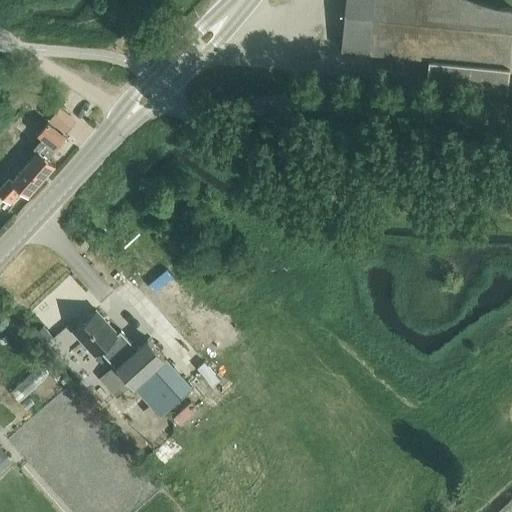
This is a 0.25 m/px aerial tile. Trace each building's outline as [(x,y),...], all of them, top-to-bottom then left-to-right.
[(345,0),(341,49),(369,52),(429,57),(426,84),(507,92),(511,35),(511,8),(494,7),(474,0),(473,0),(345,0)] [(60,106),(50,119),(65,133),(77,120),(60,106)] [(30,160),(13,179),(10,177),(0,188),(0,194),(11,204),(23,191),(29,196),(55,165),(47,158),(55,149),(56,150),(66,138),(48,122),(38,134),(42,138),(34,148),(31,151),(28,148),(22,154),(30,160)] [(101,349),(134,386),(161,415),(181,397),(154,367),(165,357),(148,338),(137,348),(120,330),(116,334),(94,310),(75,329),(97,353),(101,349)] [(44,325),(34,333),(43,344),(53,335),(44,325)] [(0,475),(13,463),(0,449),(0,475)] [(511,511),(511,497),(495,511),(511,511)]
